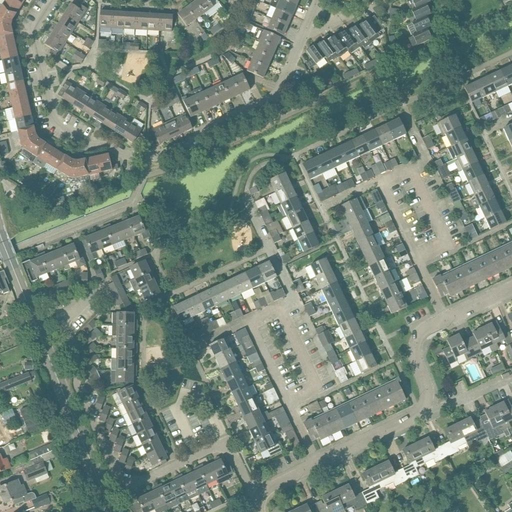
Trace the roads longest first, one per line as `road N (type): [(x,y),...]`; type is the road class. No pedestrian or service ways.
road 1 (residential): [(280,308),(293,302),(243,200),(256,168),(511,54)]
road 2 (residential): [(302,37),(275,98),(164,156),(127,156),(54,121),(33,33),(52,0)]
road 3 (residential): [(251,494),(226,442),(124,489),(78,388),(69,312),(99,287)]
road 4 (secondary): [(110,511),(0,238)]
road 5 (residential): [(511,288),(420,334),(414,346),(424,408)]
road 6 (residential): [(280,308),(317,388),(287,401)]
road 7 (residential): [(287,401),(250,322),(280,308)]
road 8 (residential): [(424,408),(318,463)]
